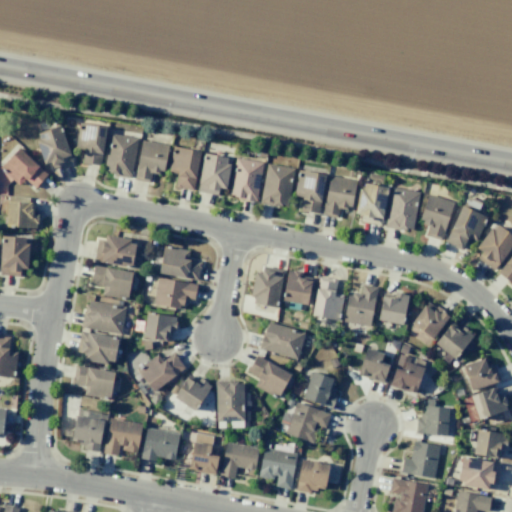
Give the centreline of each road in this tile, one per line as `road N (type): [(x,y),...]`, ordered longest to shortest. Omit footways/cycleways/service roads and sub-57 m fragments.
road 1 (residential): [(63,276),(80,206),(428,271),(476,298),(511,335)]
road 2 (secondary): [(0,66),(511,165)]
road 3 (residential): [(0,473),(235,511)]
road 4 (residential): [(35,477),(63,276)]
